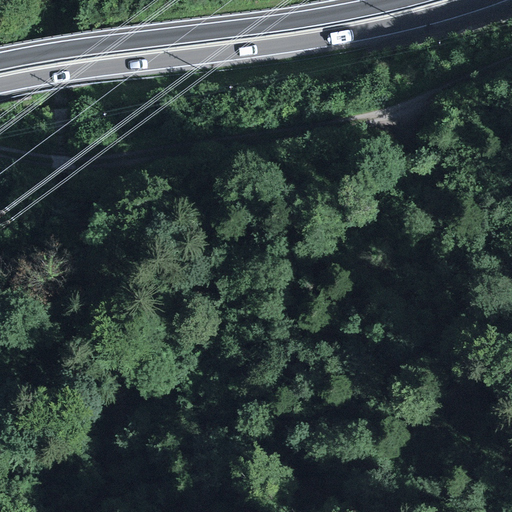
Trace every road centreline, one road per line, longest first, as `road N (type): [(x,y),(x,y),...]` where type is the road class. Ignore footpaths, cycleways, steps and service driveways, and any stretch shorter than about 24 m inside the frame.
road 1 (track): [(0,153),(84,162),(324,127),(380,116),(511,64)]
road 2 (primary): [(0,84),(339,37),(484,0)]
road 3 (primary): [(408,0),(0,62)]
